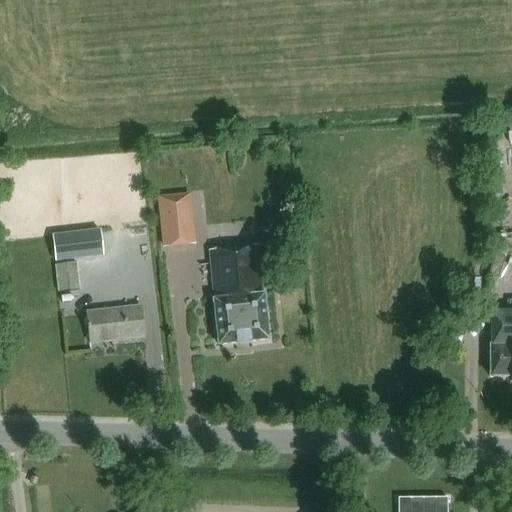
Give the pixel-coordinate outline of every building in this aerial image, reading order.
[(193,211),(160,214),(163,248),(196,245),(193,211)] [(100,230),(52,236),(56,263),(104,257),(100,230)] [(213,301),(218,346),(268,341),(263,296),(262,296),(257,247),(208,252),(214,301),(213,301)] [(497,280),(504,259),(495,255),(487,277),(497,280)] [(55,265),(58,293),(80,290),(77,262),(55,265)] [(511,301),(509,302),(509,313),(490,313),(490,347),(489,347),(490,378),(511,377),(511,379),(511,301)] [(140,308),(85,315),(89,344),(144,337),(140,308)]
